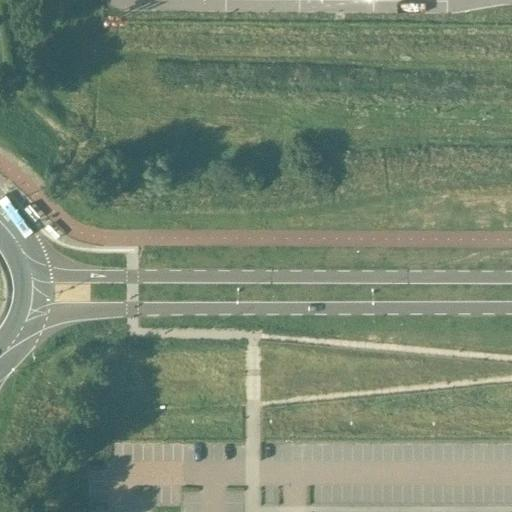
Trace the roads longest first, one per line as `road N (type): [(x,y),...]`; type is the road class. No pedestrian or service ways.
road 1 (unclassified): [(18,335),(73,315),(132,311),(511,311)]
road 2 (unclassified): [(511,278),(74,278),(29,266)]
